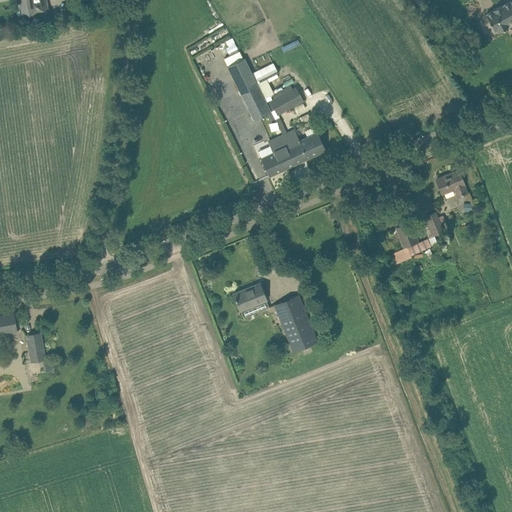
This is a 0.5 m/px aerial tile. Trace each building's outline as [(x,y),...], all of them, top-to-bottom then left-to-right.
[(25,0),(29,17),(48,13),(46,0),(25,0)] [(511,0),(502,5),(493,10),(486,14),(495,31),(497,30),(498,32),(509,26),(508,24),(511,21),(511,0)] [(243,57),(226,66),(228,70),(253,120),(267,114),(271,112),(253,76),(245,61),(243,57)] [(274,65),(253,76),(271,112),(275,119),(279,116),(278,115),(303,101),(296,86),(292,88),(290,85),(274,94),(266,79),(279,73),(274,65)] [(270,145),(258,151),(261,158),(265,167),(269,176),(294,164),(325,150),(321,141),(317,132),(307,136),(299,140),(294,129),(287,132),(279,116),(275,119),(282,134),(282,135),(268,141),(270,145)] [(278,126),(269,130),(272,136),(281,132),(278,126)] [(450,174),(449,174),(436,179),(442,193),(454,188),(457,196),(467,193),(463,185),(464,184),(462,179),(458,170),(458,171),(450,174)] [(417,243),(409,223),(396,228),(404,249),(390,255),(394,264),(411,256),(410,253),(432,244),(429,237),(443,232),(435,212),(421,218),(428,238),(417,243)] [(246,289),(233,294),(233,295),(234,294),(235,297),(234,298),(235,300),(240,310),(243,318),(269,308),(265,299),(259,283),(259,284),(259,285),(247,290),(246,289)] [(298,295),(274,305),(293,351),(317,341),(298,295)] [(0,334),(17,331),(15,322),(13,312),(0,314),(0,334)] [(46,361),(40,332),(26,334),(31,362),(42,360),(44,371),(53,370),(51,360),(46,361)]
